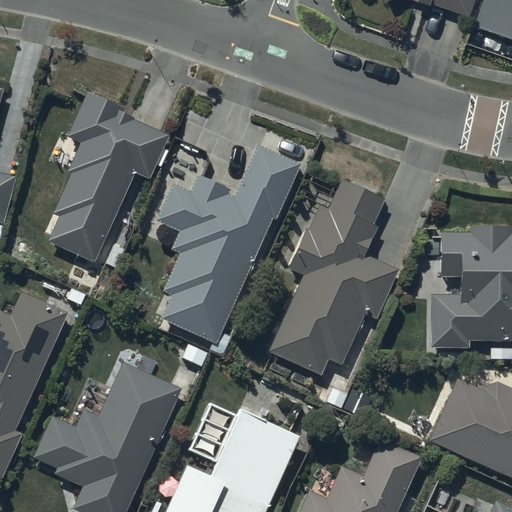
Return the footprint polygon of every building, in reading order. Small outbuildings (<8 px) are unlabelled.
[(384,0),(386,2),(388,0),(417,0),(432,5),(434,3),(470,15),(475,0),(384,0)] [(511,0),(485,0),(477,24),(511,36),(511,0)] [(0,222),(12,178),(0,174),(0,96),(2,89),(0,88),(0,222)] [(123,111),(85,94),(66,136),(79,142),(66,172),(71,174),(53,215),(57,217),(46,242),(92,262),(132,172),(147,179),(166,135),(121,116),(123,111)] [(298,163),(256,144),(234,192),(198,175),(190,192),(173,184),(155,222),(178,233),(170,250),(179,254),(161,292),(171,296),(160,319),(213,344),(298,163)] [(287,267),(303,275),(266,352),(319,377),(326,361),(339,366),(363,316),(375,321),(398,270),(364,254),(376,228),(371,225),(382,200),(339,180),(335,188),(312,178),(303,196),(320,204),(307,231),(305,230),(287,267)] [(457,295),(431,295),(431,347),(467,347),(467,341),(511,341),(511,233),(509,234),(509,228),(469,228),(469,233),(440,233),(440,277),(457,277),(457,295)] [(66,314),(20,293),(9,317),(0,312),(0,475),(19,435),(11,431),(66,314)] [(123,511),(180,389),(122,362),(97,417),(82,410),(74,428),(51,418),(32,458),(56,469),(53,475),(81,488),(71,509),(76,511),(123,511)] [(479,389),(456,379),(428,441),(511,477),(511,389),(496,382),(479,389)] [(209,478),(185,468),(167,509),(154,504),(150,511),(266,511),(300,436),(238,409),(235,415),(209,403),(188,450),(216,462),(209,478)] [(393,511),(417,458),(378,441),(362,477),(340,467),(326,498),(306,489),(296,511),(393,511)] [(488,511),(511,511),(511,510),(493,502),(488,511)]
